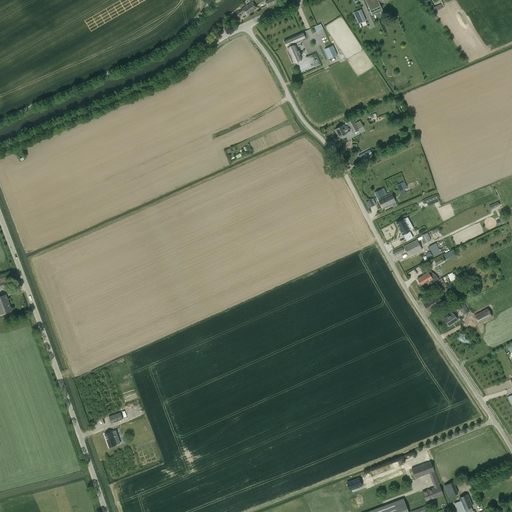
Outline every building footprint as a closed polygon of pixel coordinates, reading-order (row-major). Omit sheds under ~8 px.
[(373,0),(371,1),(370,0),(365,0),(370,11),(373,9),(375,13),(382,10),(380,6),(377,0),(373,0)] [(432,4),(431,2),(430,0),(422,0),(421,1),(423,5),(428,3),(429,5),(430,7),(434,12),(442,8),(440,4),(434,7),(432,4)] [(240,15),(243,12),(246,16),(253,10),(257,7),(252,1),(241,9),(242,10),(239,12),(238,11),(232,16),(235,20),(241,16),(240,15)] [(366,21),(361,10),(353,13),(358,24),(366,21)] [(316,32),(323,28),(321,23),(314,27),(316,32)] [(290,43),(304,37),(302,32),(288,39),(290,43)] [(332,45),(324,49),(329,59),(337,56),(332,45)] [(288,50),(293,63),(301,59),(301,58),(301,57),(301,56),(300,56),(300,54),(299,54),(296,47),(288,50)] [(352,133),(358,130),(353,119),(347,123),(351,131),(352,133)] [(347,125),(345,126),(344,124),(335,129),(339,137),(346,133),(350,131),(347,125)] [(378,199),(383,196),(380,190),(374,192),(378,199)] [(397,206),(395,203),(396,203),(392,194),(378,200),(382,209),(392,204),(393,207),(397,206)] [(425,201),(426,203),(427,204),(438,199),(437,196),(425,201)] [(366,201),(369,208),(376,205),(374,198),(366,201)] [(405,233),(398,221),(390,225),(397,237),(400,236),(402,238),(399,239),(401,243),(408,240),(404,234),(405,233)] [(421,236),(422,237),(425,243),(431,240),(427,233),(421,236)] [(418,241),(404,248),(408,256),(422,249),(418,241)] [(402,248),(393,253),(395,256),(404,252),(402,248)] [(433,251),(436,257),(443,253),(442,251),(440,252),(438,248),(433,251)] [(430,285),(436,281),(439,279),(437,277),(435,274),(430,271),(429,272),(417,278),(421,285),(428,281),(430,285)] [(0,288),(9,286),(5,277),(0,278),(0,288)] [(441,292),(423,304),(428,312),(447,300),(441,292)] [(0,296),(0,313),(0,315),(12,311),(6,294),(0,296)] [(464,314),(470,311),(465,304),(460,308),(464,314)] [(479,323),(492,317),(488,308),(475,315),(479,323)] [(444,318),(449,326),(458,320),(453,312),(444,318)] [(111,423),(123,419),(120,412),(109,416),(111,423)] [(114,431),(109,433),(109,434),(105,435),(108,446),(114,444),(114,445),(120,443),(116,430),(114,431)] [(430,476),(432,482),(438,479),(435,471),(434,471),(431,462),(412,469),(415,479),(429,473),(430,476)] [(349,489),(361,485),(358,477),(346,482),(349,489)] [(444,485),(449,497),(459,494),(454,482),(444,485)] [(440,485),(439,485),(434,487),(422,492),(426,501),(443,495),(440,485)] [(459,498),(460,501),(454,503),(457,511),(464,511),(464,510),(472,507),(467,494),(459,498)] [(408,511),(403,498),(367,511),(408,511)]
